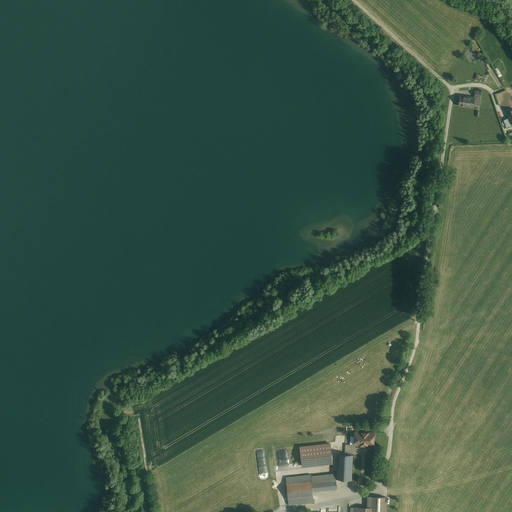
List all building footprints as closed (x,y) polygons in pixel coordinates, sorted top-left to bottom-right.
[(460,95),(459,105),(473,107),(474,104),(475,97),(460,95)] [(373,433),(368,433),(368,432),(362,432),(356,432),(356,444),(372,445),(373,433)] [(330,444),(301,446),(302,466),(332,463),(330,444)] [(345,454),(338,453),(337,479),(351,480),(352,454),(345,454)] [(311,475),(286,478),(287,484),(312,482),(311,475)] [(336,479),(312,482),(313,491),(337,488),(336,479)] [(312,482),(287,484),(288,498),(313,495),(313,493),(313,491),(312,482)] [(313,495),(288,498),(289,505),(314,502),(313,495)] [(367,507),(354,507),(354,511),(385,511),(386,497),(372,497),(368,498),(367,507)]
